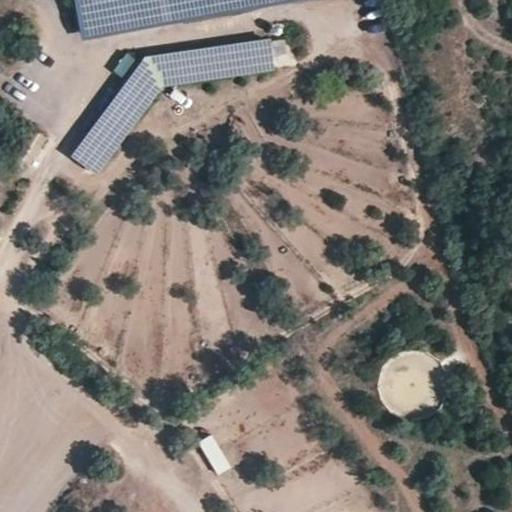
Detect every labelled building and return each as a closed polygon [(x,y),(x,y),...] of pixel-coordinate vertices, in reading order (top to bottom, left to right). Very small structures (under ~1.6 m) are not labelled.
[(76,0),(84,42),(307,0),(76,0)] [(273,73),(269,43),(148,59),(163,87),(273,73)] [(100,175),(163,87),(148,59),(73,156),(100,175)] [(29,130),(15,154),(35,165),(49,141),(29,130)] [(215,476),(229,469),(213,435),(199,441),(215,476)]
